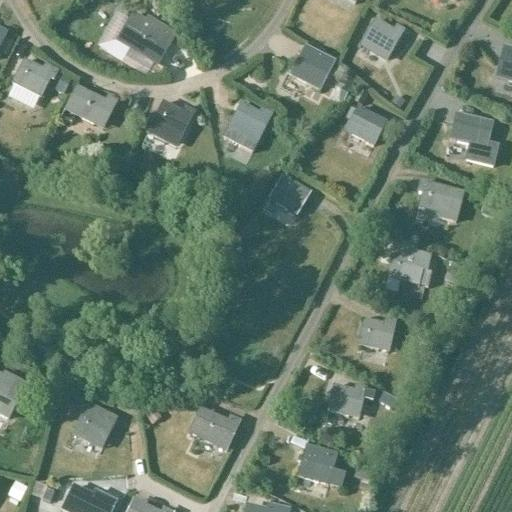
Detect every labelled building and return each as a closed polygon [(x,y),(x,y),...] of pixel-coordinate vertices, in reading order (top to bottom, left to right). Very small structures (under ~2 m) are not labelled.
[(337,0),(355,9),(359,0),(337,0)] [(134,17),(117,45),(157,68),(174,41),(134,17)] [(375,22),(361,47),(389,63),(406,34),(396,28),(393,32),(375,22)] [(0,50),(8,35),(0,30),(0,50)] [(335,64),(306,49),(290,79),(320,94),(335,64)] [(511,51),(503,49),(496,81),(511,85),(511,51)] [(45,67),(43,72),(24,62),(11,87),(41,103),(50,84),(54,85),(59,74),(56,73),(45,67)] [(105,104),(77,90),(64,114),(103,134),(118,105),(108,99),(105,104)] [(182,115),(163,105),(147,137),(176,152),(195,116),(184,110),(182,115)] [(259,115),(241,106),(228,131),(258,147),(274,117),(262,110),(259,115)] [(374,151),(387,125),(357,110),(355,114),(352,112),(346,123),(350,125),(344,136),(374,151)] [(455,116),(449,143),(469,148),(465,163),(494,170),(500,149),(488,146),(494,126),(455,116)] [(269,203),(296,220),(297,220),(311,196),(283,179),(269,203)] [(445,192),(419,185),(416,197),(422,199),(419,211),(442,218),(441,222),(455,226),(463,197),(445,192)] [(427,276),(431,260),(427,259),(427,258),(416,255),(418,248),(396,243),(393,255),(387,283),(419,290),(423,275),(427,276)] [(363,323),(357,350),(390,357),(397,325),(385,322),(383,327),(363,323)] [(0,417),(9,423),(23,396),(28,387),(4,374),(2,378),(0,376),(0,417)] [(319,385),(312,413),(326,416),(359,423),(364,403),(374,406),(377,396),(367,393),(367,391),(355,388),(354,393),(334,388),(319,385)] [(117,421),(90,407),(74,438),(101,451),(115,425),(117,421)] [(229,419),(228,422),(227,423),(199,411),(187,437),(225,453),(238,423),(229,419)] [(341,493),(346,478),(333,474),(338,458),(306,448),(297,480),(341,493)] [(115,511),(118,505),(95,493),(92,498),(73,489),(62,511),(115,511)] [(166,511),(163,511),(162,511),(153,511),(134,502),(128,511),(166,511)]
